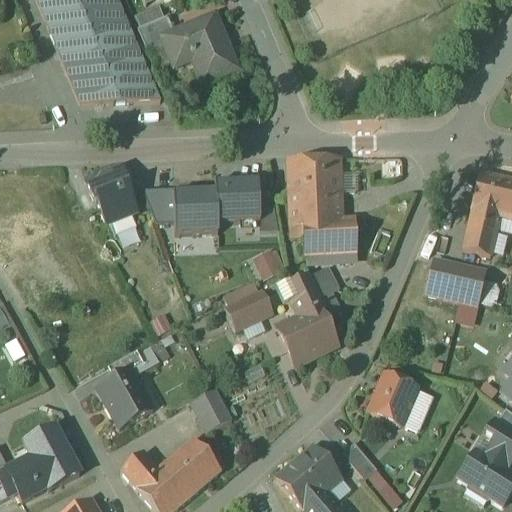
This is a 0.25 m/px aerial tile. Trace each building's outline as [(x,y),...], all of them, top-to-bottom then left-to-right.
[(160,106),(115,0),(33,0),(80,110),(160,106)] [(140,0),(145,10),(146,9),(145,7),(160,0),(161,0),(163,2),(164,2),(163,0),(140,0)] [(167,21),(137,34),(147,56),(165,49),(162,42),(174,37),(167,21)] [(174,37),(162,42),(165,49),(175,72),(176,71),(175,67),(191,60),(203,88),(236,74),(225,47),(223,47),(214,23),(215,23),(214,21),(174,37)] [(356,259),(355,225),(339,225),(336,165),(289,167),(292,230),(302,229),(304,261),(356,259)] [(96,184),(86,187),(95,208),(97,207),(105,228),(109,226),(130,218),(134,216),(127,196),(129,194),(120,174),(108,179),(106,175),(94,179),(96,184)] [(511,186),(480,179),(471,215),(472,215),(499,222),(511,224),(511,186)] [(216,190),(172,191),(176,245),(232,243),(231,234),(275,231),(273,181),(216,182),(216,190)] [(27,214),(0,231),(0,262),(3,267),(44,241),(27,214)] [(499,222),(472,215),(462,255),(490,262),(499,222)] [(130,218),(109,226),(114,239),(136,231),(130,218)] [(285,272),(278,253),(255,262),(262,281),(285,272)] [(485,279),(432,266),(424,300),(477,313),(485,279)] [(43,288),(32,270),(12,283),(22,300),(43,288)] [(324,274),(311,282),(322,302),(334,295),(324,274)] [(54,282),(35,294),(41,304),(60,293),(54,282)] [(277,334),(295,371),(336,352),(319,318),(324,315),(309,282),(286,293),(300,323),(277,334)] [(240,294),(223,301),(228,312),(245,305),(240,294)] [(228,312),(225,314),(235,337),(273,319),(262,296),(245,305),(228,312)] [(159,347),(137,359),(141,369),(145,375),(159,368),(158,367),(168,362),(159,347)] [(136,357),(108,373),(114,383),(129,374),(130,375),(141,369),(137,359),(136,357)] [(511,360),(499,378),(506,383),(511,388),(511,360)] [(114,383),(96,393),(119,434),(152,416),(133,381),(145,375),(141,369),(130,375),(129,374),(114,383)] [(417,394),(384,380),(368,417),(400,432),(417,394)] [(511,405),(511,388),(506,383),(497,394),(511,405)] [(215,395),(191,407),(208,438),(232,426),(215,395)] [(511,419),(505,414),(497,427),(511,437),(511,419)] [(485,440),(494,446),(486,458),(487,459),(485,463),(475,456),(458,483),(469,490),(488,502),(502,511),(511,494),(511,479),(504,474),(506,471),(507,472),(511,464),(511,437),(497,427),(494,426),(485,440)] [(7,476),(0,479),(0,488),(7,503),(16,498),(21,508),(47,494),(48,496),(79,480),(54,433),(23,449),(31,463),(7,476)] [(157,475),(136,493),(151,511),(178,511),(220,477),(193,445),(157,475)] [(354,447),(341,457),(364,486),(377,475),(354,447)] [(313,452),(275,484),(299,511),(306,511),(324,497),(340,484),(313,452)] [(142,457),(120,475),(136,493),(157,475),(142,457)] [(390,511),(396,511),(403,508),(383,474),(372,481),(390,511)] [(488,502),(469,490),(464,498),(483,510),(488,502)] [(336,511),(324,497),(306,511),(336,511)]
